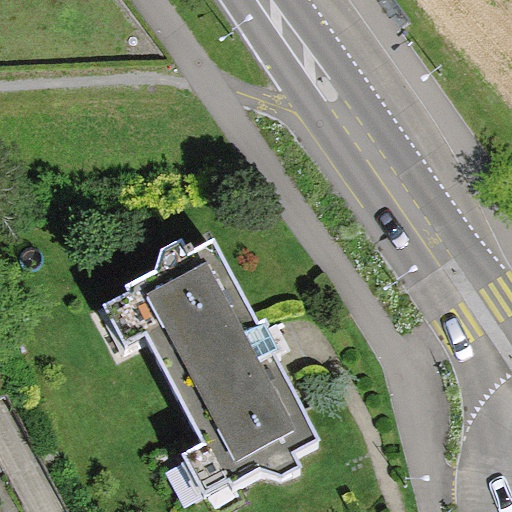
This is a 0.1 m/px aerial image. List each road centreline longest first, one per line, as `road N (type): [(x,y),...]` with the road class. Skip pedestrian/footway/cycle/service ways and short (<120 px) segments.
road 1 (track): [(158,0),(399,370),(422,461),(482,484)]
road 2 (secondary): [(263,0),(511,357)]
